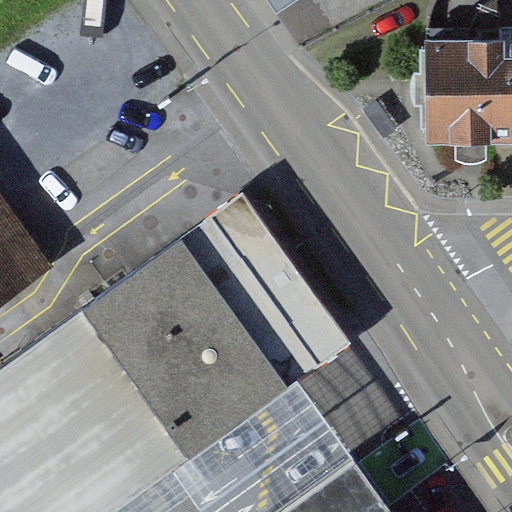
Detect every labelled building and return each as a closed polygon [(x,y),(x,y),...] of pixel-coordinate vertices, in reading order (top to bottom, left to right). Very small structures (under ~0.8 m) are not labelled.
[(511,38),(459,39),(434,40),(436,155),(511,153),(511,38)] [(0,169),(0,297),(58,255),(31,214),(0,169)] [(247,190),(189,232),(299,382),(357,340),(247,190)] [(120,511),(168,477),(299,382),(189,232),(0,369),(0,511),(120,511)] [(193,511),(275,511),(353,456),(323,416),(299,382),(168,477),(193,511)] [(394,511),(353,456),(275,511),(394,511)]
